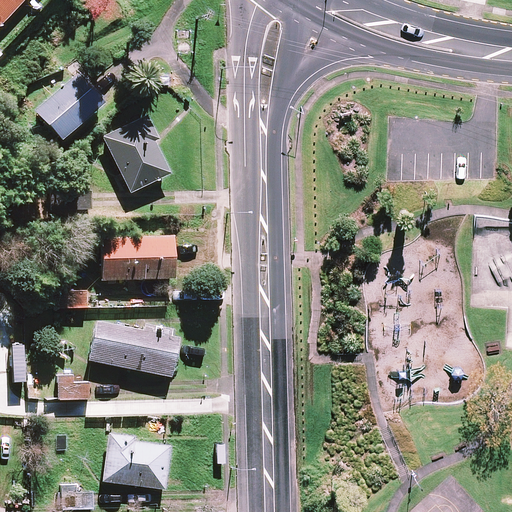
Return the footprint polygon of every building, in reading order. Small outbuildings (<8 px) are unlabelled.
[(0,0),(0,18),(16,0),(0,0)] [(102,98),(77,71),(34,111),(59,138),(102,98)] [(169,169),(142,116),(101,137),(127,190),(169,169)] [(174,274),(173,231),(100,233),(101,276),(174,274)] [(75,304),(73,280),(53,282),(54,306),(75,304)] [(176,333),(94,319),(87,358),(170,372),(176,333)] [(87,378),(58,377),(57,396),(86,397),(87,378)] [(167,440),(107,434),(102,477),(163,483),(167,440)]
